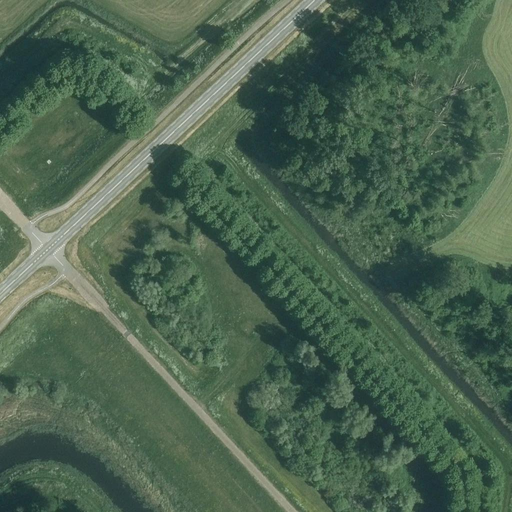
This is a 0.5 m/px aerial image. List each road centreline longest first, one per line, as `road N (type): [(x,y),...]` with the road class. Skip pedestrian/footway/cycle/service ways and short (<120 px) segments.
road 1 (secondary): [(47,250),(315,0)]
road 2 (unclassified): [(294,511),(47,250)]
